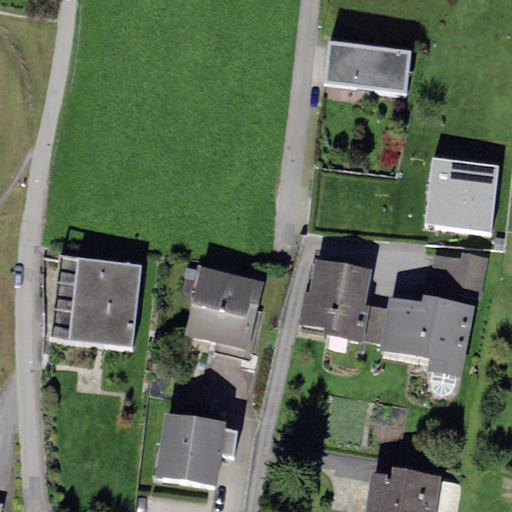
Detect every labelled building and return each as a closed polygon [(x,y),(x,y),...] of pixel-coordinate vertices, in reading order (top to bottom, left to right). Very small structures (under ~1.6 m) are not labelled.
[(412,52),(329,42),(324,86),(407,96),(412,52)] [(499,168),(433,159),(424,227),(491,235),(499,168)] [(467,264),(437,258),(430,290),(482,301),(490,259),(469,255),(467,264)] [(143,268),(60,258),(50,339),(133,349),(143,268)] [(373,270),(316,260),(311,292),(305,291),(299,325),(341,333),(340,339),(363,343),(364,341),(370,306),(371,303),(367,302),(373,270)] [(264,284),(202,267),(184,335),(247,351),(264,284)] [(414,356),(431,359),(429,371),(462,377),(475,307),(441,299),(424,296),(423,303),(391,299),(388,309),(382,344),(380,351),(414,356)] [(370,306),(364,341),(382,344),(388,309),(370,306)] [(226,424),(166,415),(157,477),(216,486),(221,456),(234,458),(238,433),(225,431),(226,424)] [(370,474),(365,511),(436,511),(440,483),(441,475),(394,469),(393,477),(370,474)]
